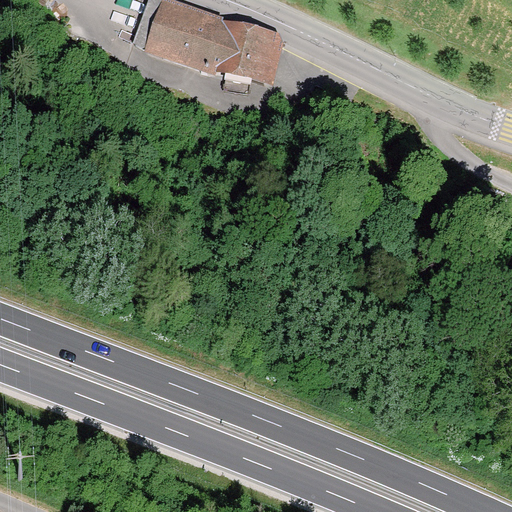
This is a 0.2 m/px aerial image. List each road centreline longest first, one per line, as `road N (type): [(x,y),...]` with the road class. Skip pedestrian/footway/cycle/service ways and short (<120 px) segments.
road 1 (motorway): [(483,511),(0,318)]
road 2 (motorway): [(0,365),(374,511)]
road 3 (tertiary): [(207,0),(511,128)]
